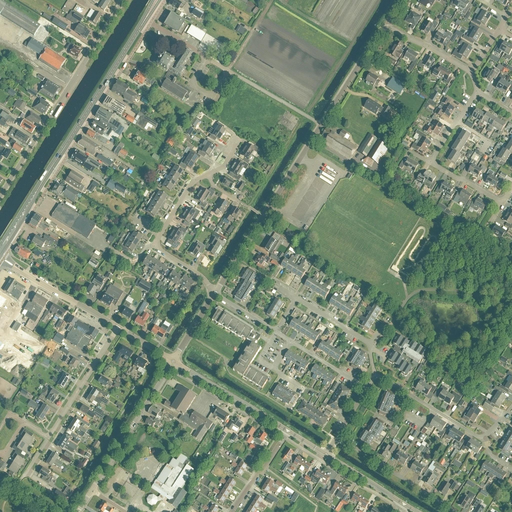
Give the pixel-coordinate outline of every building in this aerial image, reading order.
[(41,26),(6,5),(0,0),(0,15),(34,36),(41,26)] [(107,6),(97,0),(92,0),(92,1),(96,4),(96,3),(100,6),(98,8),(103,12),(107,6)] [(178,2),(174,0),(170,0),(170,1),(170,2),(169,4),(178,10),(180,7),(182,9),(184,6),(181,4),(182,4),(178,2)] [(459,8),(464,0),(456,0),(456,1),(454,0),(453,0),(450,6),(455,9),(456,7),(459,8)] [(460,12),(465,16),(469,9),(467,7),(469,4),(469,3),(464,0),(459,8),(461,10),(460,12)] [(477,15),(488,21),(491,16),(485,13),(488,8),(483,5),(477,15)] [(200,20),(203,15),(194,10),(191,15),(200,20)] [(88,21),(95,25),(101,16),(94,12),(90,19),(88,21)] [(70,16),(62,13),(60,18),(70,22),(71,21),(68,19),(70,16)] [(414,14),(412,13),(409,17),(408,17),(405,22),(410,24),(410,23),(412,25),(410,28),(413,30),(421,17),(415,13),(414,14)] [(75,14),(72,18),(81,23),(84,19),(75,14)] [(169,14),(163,25),(182,36),(184,32),(187,33),(186,34),(189,36),(192,38),(198,42),(201,43),(201,42),(204,37),(205,35),(206,35),(203,33),(197,30),(195,28),(191,26),(190,28),(188,26),(187,26),(185,24),(183,23),(184,23),(174,17),(170,15),(169,14)] [(488,21),(477,15),(476,15),(476,16),(475,17),(475,18),(475,19),(474,19),(473,22),(478,25),(479,23),(485,26),(488,21)] [(421,31),(428,35),(430,31),(432,27),(435,29),(438,24),(434,21),(431,25),(427,22),(424,25),(422,27),(423,27),(421,31)] [(90,33),(89,33),(85,30),(86,28),(80,24),(78,27),(74,32),(80,36),(85,40),(90,33)] [(472,34),(480,38),(482,34),(473,28),(474,25),(472,24),(470,26),(471,27),(470,30),(473,32),(472,34)] [(233,36),(236,29),(229,26),(227,33),(233,36)] [(443,45),(445,41),(448,43),(451,37),(453,35),(447,32),(446,34),(444,37),(438,33),(434,39),(438,41),(437,42),(443,45)] [(467,34),(466,37),(464,36),(463,38),(470,42),(471,40),(474,42),(477,43),(480,38),(472,34),(471,36),(470,35),(469,36),(467,34)] [(26,43),(24,45),(27,47),(41,56),(38,61),(57,73),(65,60),(32,39),(28,44),(26,43)] [(467,47),(469,44),(462,40),(459,45),(463,48),(462,50),(470,55),(473,50),(470,49),(467,47)] [(399,59),(402,54),(403,52),(400,50),(403,46),(397,42),(389,54),(396,58),(396,57),(399,59)] [(502,52),(504,53),(509,45),(504,42),(501,48),(498,46),(495,52),(500,55),(502,52)] [(73,47),(69,44),(66,49),(70,52),(69,54),(72,56),(72,55),(77,58),(78,58),(79,56),(79,55),(81,51),(74,47),(73,47)] [(183,67),(192,53),(186,49),(177,63),(174,62),(174,61),(161,53),(155,64),(156,65),(157,67),(166,72),(167,71),(168,72),(162,81),(161,81),(160,81),(160,82),(160,83),(160,84),(161,84),(163,86),(161,88),(182,101),(184,99),(186,100),(187,100),(188,100),(188,99),(189,99),(189,98),(188,98),(188,97),(191,92),(175,82),(176,80),(174,79),(177,76),(180,78),(186,69),(183,67)] [(470,55),(462,50),(461,52),(456,49),(452,55),(459,59),(461,56),(467,59),(470,55)] [(415,54),(409,50),(405,57),(409,59),(411,60),(411,61),(414,63),(418,55),(415,53),(415,54)] [(429,69),(434,60),(428,56),(424,63),(421,61),(417,66),(423,69),(425,66),(429,69)] [(395,66),(397,62),(390,58),(388,62),(395,66)] [(442,78),(446,70),(441,67),(438,71),(436,69),(432,75),(440,80),(442,78)] [(495,79),(500,72),(495,69),(493,73),(489,70),(484,79),(490,83),(493,78),(495,79)] [(446,70),(442,78),(445,80),(443,82),(448,85),(452,79),(450,77),(452,74),(446,70)] [(151,81),(147,78),(138,73),(133,81),(142,86),(145,80),(146,81),(146,82),(152,86),(155,81),(152,79),(151,81)] [(374,77),(370,74),(366,81),(367,82),(366,83),(366,84),(368,85),(369,85),(370,84),(373,87),(375,84),(378,86),(380,82),(377,80),(379,79),(375,76),(374,77)] [(501,92),(506,83),(504,82),(506,78),(501,75),(496,83),(499,84),(496,89),(501,92)] [(392,79),(388,86),(401,94),(406,87),(392,79)] [(40,90),(39,92),(52,100),(52,99),(54,100),(60,89),(59,89),(60,88),(47,80),(43,86),(40,90)] [(137,96),(128,90),(129,88),(117,81),(112,90),(111,92),(114,93),(115,92),(123,97),(124,99),(132,104),(137,96)] [(506,83),(501,92),(506,95),(508,90),(511,92),(511,89),(511,82),(509,85),(506,83)] [(244,86),(242,88),(245,90),(244,93),(251,98),(254,93),(247,88),(244,86)] [(38,94),(34,92),(30,89),(28,92),(36,97),(38,94)] [(172,98),(172,99),(156,89),(154,92),(175,105),(178,101),(172,98)] [(239,93),(238,95),(248,102),(251,98),(244,93),(242,95),(239,93)] [(238,95),(237,97),(240,99),(238,101),(246,106),(248,102),(238,95)] [(107,97),(102,105),(107,108),(114,112),(116,114),(120,117),(124,111),(126,108),(108,97),(107,97)] [(45,114),(50,107),(48,105),(48,104),(39,98),(33,108),(43,115),(43,114),(45,114)] [(440,106),(452,114),(455,109),(448,105),(450,102),(445,98),(440,106)] [(369,100),(366,105),(373,110),(371,112),(376,115),(375,115),(376,115),(378,112),(386,118),(389,113),(383,109),(381,107),(380,107),(369,100),(370,100),(369,100)] [(17,101),(14,107),(22,112),(26,106),(20,102),(17,101)] [(233,102),(232,104),(243,111),(246,106),(238,101),(236,104),(233,102)] [(232,104),(231,106),(234,108),(232,110),(240,115),(243,111),(232,104)] [(449,118),(452,114),(440,106),(435,114),(440,117),(442,114),(449,118)] [(359,107),(356,111),(369,119),(371,116),(359,107)] [(117,130),(122,133),(122,132),(124,129),(120,126),(121,125),(112,119),(114,116),(107,111),(107,112),(100,108),(95,117),(97,118),(100,120),(108,125),(117,130)] [(3,112),(3,111),(0,109),(0,115),(0,116),(2,118),(7,121),(8,121),(13,124),(15,120),(8,116),(3,112)] [(228,111),(227,113),(230,115),(237,119),(240,115),(232,110),(231,113),(228,111)] [(477,120),(481,113),(477,110),(472,117),(470,116),(468,119),(472,121),(474,119),(477,120)] [(277,111),(273,116),(282,122),(284,118),(287,120),(288,118),(286,116),(277,111)] [(38,126),(42,119),(30,112),(26,119),(33,124),(33,123),(38,126)] [(158,125),(139,113),(137,116),(140,118),(136,124),(144,130),(148,124),(156,129),(158,125)] [(227,113),(225,115),(228,116),(227,119),(234,124),(237,119),(230,115),(227,113)] [(486,116),(481,113),(477,120),(479,122),(478,125),(480,126),(481,124),(481,123),(483,121),(486,116)] [(487,124),(492,117),(487,114),(486,116),(483,121),(481,123),(481,124),(483,125),(485,122),(487,124)] [(127,116),(125,120),(132,124),(134,120),(127,116)] [(273,116),(269,122),(278,127),(281,129),(282,127),(280,126),(282,122),(273,116)] [(490,129),(496,119),(492,117),(487,124),(490,126),(488,128),(490,129)] [(194,119),(191,125),(195,128),(199,122),(194,119)] [(496,130),(501,122),(496,119),(490,129),(491,130),(492,131),(494,128),(496,130)] [(31,134),(36,128),(24,120),(20,127),(31,134)] [(120,136),(122,133),(117,130),(108,125),(100,120),(98,123),(97,122),(97,121),(96,121),(95,121),(95,122),(91,123),(92,126),(91,126),(91,128),(92,128),(92,129),(93,129),(95,130),(94,131),(102,136),(103,134),(108,137),(112,132),(120,136)] [(432,126),(441,131),(444,127),(435,121),(432,126)] [(269,122),(266,127),(275,133),(277,129),(280,131),(281,129),(278,127),(269,122)] [(501,122),(496,130),(499,131),(497,134),(501,136),(506,129),(504,128),(506,125),(501,122)] [(215,125),(213,130),(215,131),(222,136),(225,131),(222,129),(224,127),(217,123),(216,125),(215,125)] [(441,131),(432,126),(429,124),(428,127),(427,127),(424,131),(431,136),(432,133),(438,136),(441,131)] [(266,127),(262,133),(271,138),(274,140),(275,138),(273,136),(275,133),(266,127)] [(18,131),(13,128),(8,136),(13,140),(14,138),(25,145),(29,138),(18,131)] [(211,129),(208,133),(211,135),(209,137),(215,141),(216,139),(219,140),(222,136),(215,131),(213,130),(211,129)] [(335,134),(326,129),(322,136),(328,139),(325,144),(350,160),(358,148),(343,139),(347,134),(343,131),(339,136),(336,134),(335,134)] [(104,139),(89,130),(88,132),(87,132),(86,134),(86,135),(93,140),(94,138),(101,143),(104,139)] [(419,142),(428,148),(431,143),(424,139),(426,136),(417,131),(415,134),(419,136),(418,138),(419,138),(417,141),(419,142)] [(460,136),(468,141),(469,138),(472,140),(473,138),(470,136),(471,136),(463,131),(460,136)] [(262,133),(259,138),(268,144),(270,146),(271,144),(269,142),(271,138),(262,133)] [(367,158),(378,140),(369,134),(358,152),(367,158)] [(457,141),(467,147),(468,145),(466,143),(468,141),(460,136),(457,141)] [(85,151),(93,156),(98,147),(82,137),(77,144),(86,150),(85,151)] [(204,141),(201,145),(204,147),(212,152),(213,150),(215,151),(216,149),(212,146),(213,143),(208,139),(206,142),(204,141)] [(20,153),(22,148),(16,144),(17,143),(12,140),(10,143),(14,146),(12,148),(20,153)] [(425,153),(428,148),(419,142),(417,141),(415,144),(414,143),(411,148),(417,151),(418,148),(425,153)] [(466,149),(467,147),(457,141),(454,145),(462,150),(463,147),(466,149)] [(379,142),(368,159),(375,163),(385,146),(379,142)] [(243,150),(251,155),(254,157),(256,153),(259,149),(254,145),(252,148),(248,145),(247,144),(243,150)] [(199,151),(197,153),(204,158),(206,155),(210,158),(212,156),(210,154),(212,152),(204,147),(201,145),(199,148),(201,148),(203,150),(201,152),(199,151)] [(460,153),(462,150),(454,145),(451,150),(453,151),(454,151),(459,155),(459,154),(461,156),(462,156),(464,157),(465,155),(463,154),(460,153)] [(511,154),(511,148),(508,146),(507,149),(504,147),(503,149),(505,151),(511,154)] [(6,150),(3,149),(0,147),(0,160),(1,161),(2,158),(6,160),(11,153),(6,150)] [(503,149),(501,148),(499,150),(502,151),(500,154),(508,159),(511,154),(505,151),(503,149)] [(85,162),(88,157),(87,157),(87,156),(83,154),(78,151),(76,150),(73,154),(85,162)] [(187,159),(194,164),(198,159),(194,156),(196,154),(189,150),(188,152),(190,154),(187,159)] [(247,160),(251,155),(243,150),(240,155),(240,156),(244,158),(243,161),(248,164),(249,161),(247,160)] [(462,159),(464,157),(462,156),(461,156),(459,154),(459,155),(454,151),(453,151),(451,156),(458,160),(460,158),(462,159)] [(89,171),(91,169),(92,167),(85,163),(85,162),(73,154),(70,159),(82,166),(89,171)] [(505,163),(508,159),(500,154),(499,157),(496,155),(495,157),(493,160),(499,164),(501,161),(505,163)] [(99,155),(96,158),(103,163),(105,159),(99,155)] [(456,163),(458,160),(451,156),(448,160),(455,165),(458,167),(459,165),(456,163)] [(90,159),(89,158),(86,162),(97,169),(98,170),(101,166),(90,159)] [(185,170),(187,167),(191,170),(194,164),(187,159),(184,158),(179,166),(185,170)] [(418,165),(408,159),(406,163),(402,162),(399,167),(402,169),(404,166),(414,172),(418,165)] [(473,175),(477,167),(474,166),(476,163),(472,160),(468,165),(471,167),(468,173),(473,175)] [(233,167),(240,172),(243,174),(245,170),(248,165),(243,162),(241,164),(238,162),(236,161),(233,167)] [(172,172),(179,176),(181,174),(183,175),(184,172),(175,167),(173,170),(167,166),(165,168),(172,172)] [(477,167),(473,175),(477,178),(481,173),(483,174),(487,169),(482,166),(480,169),(477,167)] [(238,175),(240,172),(233,167),(229,172),(234,176),(233,178),(238,181),(241,177),(238,175)] [(490,186),(495,178),(492,176),(494,173),(489,170),(486,176),(489,177),(485,183),(490,186)] [(65,181),(81,192),(84,187),(80,185),(84,179),(72,171),(68,177),(65,181)] [(181,177),(179,176),(172,172),(170,175),(166,173),(165,175),(168,177),(176,182),(178,179),(180,180),(181,177)] [(426,183),(431,174),(426,172),(423,177),(420,175),(416,181),(422,184),(424,182),(426,183)] [(431,174),(426,183),(425,185),(427,187),(429,188),(429,189),(431,191),(436,183),(433,182),(436,177),(431,174)] [(176,182),(168,177),(167,180),(160,176),(159,178),(165,182),(173,187),(175,184),(176,185),(178,183),(176,182)] [(495,178),(490,186),(495,189),(498,183),(501,185),(504,179),(500,176),(498,179),(495,178)] [(230,189),(234,183),(226,178),(222,184),(230,189)] [(175,188),(173,187),(165,182),(163,185),(160,183),(159,185),(170,192),(172,189),(173,190),(175,188)] [(444,194),(449,185),(445,182),(442,187),(439,185),(435,193),(437,194),(438,193),(440,194),(441,192),(444,194)] [(65,189),(57,184),(51,192),(58,197),(60,194),(62,195),(61,195),(73,203),(79,193),(67,186),(65,189)] [(117,184),(114,189),(123,195),(126,190),(117,184)] [(449,185),(444,194),(447,195),(445,198),(450,200),(456,191),(453,189),(454,188),(449,185)] [(198,195),(206,199),(208,196),(211,198),(214,193),(209,190),(207,192),(202,189),(198,195)] [(455,197),(454,199),(459,202),(466,206),(468,202),(471,196),(468,194),(468,193),(463,190),(461,193),(459,192),(455,197)] [(156,197),(163,202),(165,199),(167,200),(168,198),(159,192),(157,195),(154,193),(152,195),(156,197)] [(204,202),(206,199),(198,195),(195,200),(200,203),(199,206),(204,209),(207,204),(204,202)] [(163,202),(156,197),(154,200),(151,198),(148,197),(147,199),(153,202),(162,208),(165,203),(163,202)] [(483,202),(478,199),(476,202),(473,201),(469,207),(476,212),(478,211),(479,208),(483,210),(486,205),(483,203),(483,202)] [(223,214),(228,205),(222,201),(218,207),(216,206),(212,212),(217,215),(219,212),(223,214)] [(161,210),(162,208),(153,202),(151,205),(147,203),(146,205),(149,207),(157,212),(159,209),(161,210)] [(80,216),(61,204),(60,206),(59,205),(51,217),(72,230),(89,240),(90,238),(89,237),(96,225),(80,216)] [(159,213),(157,212),(149,207),(148,210),(144,208),(143,210),(148,213),(151,215),(154,217),(156,214),(157,215),(159,213)] [(184,214),(192,219),(193,215),(197,217),(200,212),(194,209),(193,212),(187,208),(184,214)] [(235,220),(240,212),(234,208),(231,213),(228,212),(224,219),(229,222),(232,218),(235,220)] [(32,220),(46,229),(48,230),(49,228),(43,223),(42,225),(40,224),(43,219),(35,214),(32,220)] [(188,224),(192,219),(184,214),(180,219),(185,222),(183,224),(189,228),(190,225),(188,224)] [(511,223),(511,219),(506,215),(503,221),(507,223),(505,226),(511,230),(511,228),(511,223)] [(45,231),(46,229),(32,220),(28,225),(36,230),(39,226),(41,227),(40,228),(45,231)] [(47,220),(45,223),(56,229),(57,227),(57,226),(47,220)] [(204,226),(201,229),(208,235),(211,232),(204,226)] [(507,233),(496,226),(492,233),(501,238),(503,235),(504,236),(506,235),(506,234),(511,237),(511,232),(509,230),(507,233)] [(171,234),(179,239),(182,233),(184,235),(186,231),(181,228),(179,231),(175,229),(171,234)] [(293,238),(296,234),(288,230),(285,234),(293,238)] [(131,238),(138,242),(140,239),(142,240),(143,238),(140,236),(142,234),(139,232),(137,234),(134,232),(132,236),(129,233),(127,236),(131,238)] [(179,239),(171,234),(168,240),(173,243),(172,245),(175,248),(177,249),(178,246),(180,244),(177,242),(179,239)] [(43,240),(36,236),(32,242),(41,248),(45,243),(51,247),(53,243),(44,237),(43,240)] [(49,237),(48,240),(57,245),(59,242),(50,236),(49,237)] [(140,243),(138,242),(131,238),(129,241),(126,239),(124,241),(128,243),(135,247),(137,244),(139,245),(140,243)] [(211,246),(207,252),(213,256),(220,245),(216,242),(217,241),(212,238),(208,244),(211,246)] [(278,243),(272,239),(270,242),(266,239),(264,242),(265,243),(262,248),(268,252),(273,246),(275,247),(278,243)] [(205,247),(198,242),(196,245),(194,245),(189,253),(195,257),(198,251),(201,253),(205,247)] [(137,248),(135,247),(128,243),(126,246),(122,244),(121,246),(124,248),(132,253),(134,250),(136,251),(137,248)] [(24,250),(18,246),(14,251),(14,252),(14,253),(15,253),(27,260),(31,253),(24,249),(24,250)] [(148,268),(152,260),(149,258),(150,257),(148,255),(147,257),(144,261),(142,265),(145,266),(143,270),(145,271),(148,268)] [(255,262),(258,263),(257,265),(262,268),(265,263),(267,265),(271,260),(264,255),(262,258),(259,256),(255,262)] [(281,266),(286,270),(293,259),(291,258),(291,257),(289,261),(285,259),(283,262),(281,265),(281,266)] [(152,260),(148,268),(150,270),(148,273),(149,273),(151,274),(153,271),(157,263),(158,262),(155,260),(153,258),(152,260)] [(91,259),(88,264),(95,269),(98,264),(91,259)] [(291,273),(296,266),(292,264),(295,260),(293,259),(286,270),(291,273)] [(158,274),(162,266),(159,265),(160,263),(158,262),(157,263),(153,271),(156,273),(154,276),(156,277),(158,274)] [(296,276),(303,265),(301,264),(299,268),(296,266),(291,273),(296,276)] [(162,266),(158,274),(161,276),(159,279),(161,281),(168,270),(164,268),(165,266),(163,265),(162,266)] [(303,265),(296,276),(301,279),(306,272),(302,270),(305,266),(303,265)] [(297,279),(276,267),(274,271),(287,278),(285,281),(291,284),(292,282),(295,283),(297,279)] [(243,280),(250,284),(252,281),(253,282),(254,279),(253,279),(255,276),(254,275),(255,273),(249,269),(247,271),(245,269),(240,278),(243,280)] [(173,283),(177,276),(174,274),(175,272),(173,271),(167,280),(170,282),(168,285),(170,286),(171,287),(173,283)] [(102,282),(105,278),(98,274),(95,279),(94,279),(91,283),(94,284),(92,287),(90,285),(86,293),(92,296),(96,289),(97,290),(99,288),(100,289),(103,283),(102,282)] [(179,285),(182,279),(179,277),(180,275),(178,274),(177,276),(173,283),(175,285),(173,288),(176,290),(179,285)] [(184,288),(188,280),(185,278),(186,277),(184,275),(182,279),(179,285),(182,287),(180,290),(182,291),(184,288)] [(310,289),(316,278),(315,277),(312,281),(309,279),(304,286),(310,289)] [(315,292),(319,285),(316,283),(318,279),(316,278),(310,289),(315,292)] [(22,294),(25,289),(16,283),(16,282),(11,279),(4,291),(9,294),(14,298),(18,300),(22,294)] [(188,280),(184,288),(187,290),(185,293),(187,294),(194,283),(190,282),(191,280),(189,279),(188,280)] [(142,280),(137,287),(148,293),(152,286),(142,280)] [(238,288),(248,294),(250,291),(251,292),(253,290),(252,289),(254,286),(250,284),(243,280),(238,288)] [(320,295),(327,285),(325,283),(322,287),(319,285),(315,292),(320,295)] [(115,306),(123,293),(110,285),(100,302),(109,307),(111,304),(115,306)] [(327,285),(320,295),(325,299),(330,292),(326,290),(329,286),(327,285)] [(298,290),(319,302),(321,299),(309,293),(310,290),(306,287),(304,289),(300,287),(298,290)] [(246,297),(248,294),(238,288),(233,296),(235,297),(234,300),(240,304),(242,301),(243,302),(245,299),(246,300),(248,298),(246,297)] [(163,303),(167,296),(162,293),(158,300),(163,303)] [(41,313),(48,303),(36,295),(31,304),(28,302),(24,310),(26,312),(26,311),(38,318),(41,313)] [(334,307),(341,296),(339,295),(337,299),(334,297),(329,304),(334,307)] [(339,310),(344,303),(341,301),(343,297),(341,296),(334,307),(339,310)] [(273,304),(280,309),(283,304),(273,297),(271,299),(275,301),(273,304)] [(345,313),(351,302),(350,301),(347,305),(344,303),(339,310),(345,313)] [(127,309),(130,305),(126,302),(124,306),(126,307),(126,308),(121,314),(129,319),(133,313),(127,309)] [(143,315),(142,314),(148,304),(144,302),(138,311),(137,313),(140,314),(134,322),(142,327),(145,322),(149,316),(144,313),(143,315)] [(351,302),(345,313),(350,316),(354,309),(351,307),(353,304),(351,302)] [(277,314),(280,309),(273,304),(271,308),(267,305),(266,307),(277,314)] [(55,317),(60,309),(54,305),(50,312),(52,313),(51,315),(55,317)] [(367,308),(378,315),(381,310),(374,306),(372,309),(368,307),(367,308)] [(274,319),(277,314),(266,307),(265,309),(269,311),(267,315),(274,319)] [(259,339),(256,337),(257,335),(252,332),(253,331),(253,330),(252,329),(252,328),(219,308),(213,319),(212,320),(218,324),(244,340),(245,339),(252,343),(251,345),(250,344),(233,370),(237,373),(262,389),(270,377),(251,365),(260,350),(261,348),(255,345),(259,339)] [(375,320),(378,315),(367,308),(366,310),(370,313),(368,316),(375,320)] [(60,309),(55,317),(59,320),(60,318),(62,319),(66,313),(60,309)] [(372,325),(375,320),(368,316),(366,319),(362,317),(361,319),(372,325)] [(78,320),(76,319),(72,317),(72,318),(71,317),(67,324),(70,326),(67,331),(70,333),(78,320)] [(294,330),(301,319),(300,318),(297,321),(294,319),(289,326),(294,330)] [(300,333),(304,326),(301,324),(304,319),(303,318),(302,319),(301,319),(294,330),(300,333)] [(369,331),(372,325),(361,319),(360,320),(364,323),(362,326),(369,331)] [(98,333),(83,323),(78,320),(70,333),(69,334),(68,334),(68,335),(68,336),(67,337),(65,340),(72,344),(72,345),(73,345),(74,346),(74,347),(75,347),(84,352),(91,339),(93,341),(94,339),(95,339),(95,338),(95,337),(98,333)] [(310,339),(314,332),(311,330),(314,325),(312,323),(311,325),(312,325),(305,336),(310,339)] [(312,325),(311,325),(310,324),(307,328),(304,326),(300,333),(305,336),(312,325)] [(156,335),(160,329),(154,326),(151,332),(156,335)] [(160,329),(156,335),(161,339),(165,333),(160,329)] [(314,332),(310,339),(315,342),(317,340),(319,336),(322,332),(320,330),(317,334),(314,332)] [(404,340),(404,339),(398,336),(397,338),(396,338),(394,340),(395,341),(393,344),(394,344),(393,345),(395,347),(393,350),(395,350),(392,355),(391,354),(389,356),(390,357),(388,360),(389,360),(388,361),(388,362),(393,364),(393,365),(394,363),(399,366),(397,369),(402,372),(401,374),(406,377),(406,376),(407,376),(409,373),(410,373),(411,371),(411,370),(412,368),(405,363),(407,359),(405,357),(401,355),(402,354),(402,353),(403,353),(406,355),(406,356),(408,357),(419,364),(422,358),(424,359),(429,352),(412,342),(411,344),(409,342),(404,340)] [(323,352),(330,341),(328,340),(326,344),(322,342),(318,349),(323,352)] [(328,355),(333,348),(329,346),(332,343),(330,341),(323,352),(328,355)] [(333,359),(340,348),(338,347),(336,350),(333,348),(328,355),(333,359)] [(124,350),(122,348),(119,353),(118,353),(113,362),(117,364),(119,361),(122,355),(123,356),(122,356),(124,357),(123,360),(127,362),(130,358),(131,358),(132,356),(132,355),(133,353),(125,349),(124,350)] [(340,348),(333,359),(339,362),(342,356),(343,355),(340,353),(342,349),(340,348)] [(312,353),(331,366),(333,362),(314,350),(312,353)] [(353,354),(365,361),(367,357),(365,355),(366,353),(361,350),(360,352),(357,351),(355,354),(354,353),(353,354)] [(287,365),(294,354),(289,351),(284,358),(287,360),(285,364),(287,365)] [(294,364),(299,357),(294,354),(287,365),(289,366),(291,362),(294,364)] [(362,365),(365,361),(353,354),(353,355),(354,356),(352,359),(362,365)] [(71,363),(69,361),(69,359),(66,357),(62,362),(74,370),(79,363),(73,359),(71,363)] [(297,371),(304,360),(299,357),(294,364),(298,366),(295,370),(297,371)] [(143,361),(138,358),(134,366),(139,369),(140,369),(143,371),(147,364),(147,363),(147,362),(145,361),(143,361)] [(360,370),(362,365),(352,359),(350,362),(349,361),(348,362),(352,365),(351,367),(355,370),(357,368),(360,370)] [(304,360),(297,371),(299,372),(301,369),(305,371),(309,364),(304,360)] [(314,379),(320,368),(315,365),(311,372),(314,374),(312,378),(314,379)] [(133,375),(135,371),(129,366),(123,375),(125,377),(128,372),(133,375)] [(321,379),(325,371),(320,368),(314,379),(315,380),(318,377),(321,379)] [(324,386),(331,375),(325,371),(321,379),(324,381),(322,384),(324,386)] [(68,379),(67,379),(69,376),(63,372),(61,375),(63,376),(58,385),(59,386),(59,387),(61,388),(62,388),(68,379)] [(331,375),(324,386),(326,387),(328,383),(331,385),(336,378),(331,375)] [(110,387),(112,384),(109,382),(109,381),(101,377),(98,382),(102,385),(104,387),(104,386),(105,387),(107,385),(110,387)] [(416,389),(421,393),(426,385),(423,383),(425,380),(419,377),(415,383),(416,383),(418,385),(415,389),(416,389)] [(511,392),(511,385),(508,383),(505,388),(500,385),(499,388),(506,392),(507,390),(511,392)] [(426,385),(421,393),(427,396),(429,392),(432,394),(436,388),(431,384),(429,387),(426,385)] [(185,414),(196,397),(178,385),(175,390),(181,394),(174,406),(167,402),(164,406),(171,410),(172,409),(182,416),(179,420),(197,432),(193,438),(200,442),(208,430),(209,431),(213,424),(195,412),(191,417),(185,414)] [(276,399),(283,387),(279,385),(277,387),(275,385),(271,392),(273,393),(272,395),(275,397),(275,398),(276,399)] [(338,391),(347,396),(349,393),(349,392),(350,391),(341,385),(338,391)] [(438,399),(444,402),(449,394),(446,393),(448,389),(443,386),(439,392),(442,393),(438,399)] [(281,400),(287,390),(283,387),(276,399),(277,399),(278,398),(281,400)] [(495,398),(502,403),(506,397),(501,394),(502,392),(495,387),(493,390),(497,392),(495,394),(497,395),(495,398)] [(52,392),(46,388),(41,395),(46,398),(48,395),(49,396),(46,400),(53,404),(55,400),(56,400),(59,395),(53,391),(52,392)] [(95,398),(106,406),(109,402),(104,399),(103,400),(97,396),(98,393),(106,398),(108,395),(97,388),(95,391),(93,390),(90,395),(95,398)] [(33,396),(38,399),(41,395),(38,393),(39,392),(37,390),(33,396)] [(284,404),(291,392),(287,390),(281,400),(284,402),(283,403),(284,404)] [(343,401),(347,396),(338,391),(336,393),(334,395),(343,401)] [(382,397),(395,402),(397,397),(394,396),(395,394),(388,391),(387,393),(386,393),(384,396),(383,395),(382,397)] [(291,392),(284,404),(285,404),(286,403),(289,405),(290,403),(292,405),(296,399),(294,397),(295,395),(291,392)] [(449,394),(444,402),(449,405),(453,400),(455,402),(459,396),(453,393),(451,396),(449,394)] [(106,406),(95,398),(90,395),(86,400),(92,404),(93,401),(100,405),(101,402),(106,406)] [(340,406),(343,401),(334,395),(333,398),(332,401),(340,406)] [(502,403),(495,398),(492,396),(490,400),(491,401),(490,403),(487,401),(485,403),(492,407),(494,405),(499,408),(502,403)] [(393,406),(395,402),(382,397),(382,398),(383,398),(382,402),(393,406)] [(444,409),(445,407),(433,399),(430,403),(443,412),(445,409),(444,409)] [(341,406),(340,406),(332,401),(328,406),(337,411),(338,410),(339,410),(341,406)] [(33,402),(30,407),(39,413),(36,418),(41,422),(45,417),(42,415),(43,412),(40,410),(34,406),(35,404),(33,402)] [(302,414),(303,414),(308,405),(303,402),(297,410),(299,411),(299,412),(302,414)] [(379,406),(391,411),(393,406),(382,402),(381,405),(379,404),(379,406)] [(470,412),(477,417),(481,412),(477,409),(478,407),(472,403),(471,405),(468,410),(470,412)] [(42,408),(35,404),(34,406),(40,410),(43,412),(42,415),(45,417),(50,409),(44,405),(42,408)] [(308,405),(303,414),(308,417),(313,408),(311,406),(311,407),(308,405)] [(92,419),(95,415),(88,411),(89,410),(83,406),(79,412),(86,416),(86,415),(88,416),(92,419)] [(389,415),(391,411),(379,406),(378,407),(379,407),(378,410),(380,411),(379,414),(386,416),(387,414),(389,415)] [(158,411),(153,408),(149,414),(156,419),(158,416),(161,418),(164,415),(160,412),(161,411),(158,410),(158,411)] [(313,408),(308,417),(313,420),(318,411),(315,410),(316,409),(313,408)] [(229,416),(218,409),(214,415),(212,414),(208,420),(213,423),(217,418),(225,423),(229,416)] [(318,411),(313,420),(318,423),(323,414),(321,413),(321,412),(318,411)] [(474,423),(477,417),(470,412),(468,415),(466,413),(462,419),(468,423),(470,420),(474,423)] [(323,414),(318,423),(317,424),(321,426),(321,425),(323,426),(328,418),(323,414)] [(71,425),(85,434),(87,431),(83,429),(85,425),(89,428),(90,426),(77,417),(75,420),(74,419),(71,425)] [(154,422),(149,418),(145,424),(153,429),(155,425),(158,427),(161,422),(156,419),(154,422)] [(436,429),(441,421),(435,418),(432,423),(429,421),(425,427),(428,429),(429,428),(431,430),(433,427),(436,429)] [(232,421),(227,429),(231,431),(232,429),(236,432),(238,429),(240,430),(244,424),(237,419),(234,423),(232,421)] [(372,424),(382,431),(385,427),(383,425),(384,423),(378,419),(376,421),(374,420),(373,421),(374,422),(372,424)] [(441,421),(436,429),(439,430),(438,432),(440,434),(439,436),(442,437),(445,431),(443,430),(446,425),(441,421)] [(380,435),(382,431),(372,424),(371,427),(369,427),(369,428),(380,435)] [(85,434),(71,425),(67,430),(73,433),(74,431),(77,433),(77,435),(83,438),(85,434)] [(250,445),(254,439),(252,438),(256,431),(250,428),(246,435),(249,436),(245,442),(250,445)] [(377,439),(380,435),(369,428),(368,429),(369,430),(367,433),(375,437),(377,439)] [(21,441),(29,446),(33,439),(32,438),(33,435),(24,429),(21,435),(24,437),(21,441)] [(410,436),(408,438),(412,441),(414,438),(414,439),(418,433),(412,429),(410,433),(411,435),(410,436)] [(454,440),(459,432),(453,429),(450,434),(447,432),(443,438),(446,440),(447,439),(450,441),(451,438),(454,440)] [(361,434),(372,441),(375,437),(367,433),(365,431),(363,434),(362,433),(361,434)] [(406,439),(409,433),(404,431),(401,436),(406,439)] [(462,440),(464,436),(459,432),(454,440),(456,442),(455,443),(458,445),(457,447),(460,449),(464,441),(462,440)] [(261,447),(268,436),(262,433),(258,439),(257,439),(254,443),(261,447)] [(370,446),(372,441),(361,434),(360,436),(361,436),(359,439),(361,440),(360,442),(366,446),(367,444),(370,446)] [(390,446),(392,443),(381,434),(378,438),(390,446)] [(423,442),(427,437),(422,434),(418,439),(423,442)] [(71,451),(72,450),(75,451),(78,447),(72,444),(71,444),(68,442),(69,440),(63,436),(60,442),(65,445),(68,447),(69,445),(71,447),(69,449),(71,451)] [(511,443),(504,439),(501,444),(508,448),(510,445),(511,446),(511,443)] [(472,451),(476,444),(471,440),(468,445),(465,444),(461,450),(464,451),(465,450),(468,451),(469,450),(472,451)] [(24,453),(29,446),(21,441),(19,445),(16,443),(12,449),(16,451),(21,454),(23,452),(24,453)] [(75,451),(72,450),(71,451),(69,449),(71,447),(69,445),(68,447),(65,445),(60,442),(57,447),(62,450),(63,448),(72,454),(74,451),(75,451)] [(396,448),(391,444),(390,447),(385,445),(379,455),(385,458),(389,452),(392,454),(396,448)] [(476,444),(472,451),(477,455),(473,461),(477,464),(479,461),(478,460),(481,454),(479,452),(482,447),(476,444)] [(507,451),(508,448),(501,444),(498,449),(508,455),(510,453),(507,451)] [(404,455),(408,449),(405,447),(403,451),(398,448),(394,455),(396,456),(394,460),(399,463),(404,455)] [(428,448),(421,458),(423,459),(430,449),(428,448)] [(290,460),(294,453),(288,449),(284,456),(282,460),(285,461),(287,458),(290,460)] [(25,457),(21,454),(16,451),(12,457),(15,459),(13,463),(20,467),(25,461),(23,459),(25,457)] [(60,464),(61,463),(56,460),(58,457),(53,453),(49,459),(56,463),(59,465),(60,464)] [(187,461),(188,460),(181,455),(177,462),(174,460),(167,469),(166,468),(152,489),(161,495),(159,498),(158,498),(154,496),(150,496),(148,500),(148,504),(152,507),(156,506),(158,502),(163,501),(165,498),(170,502),(169,504),(176,509),(187,494),(181,490),(194,471),(187,466),(189,463),(187,461)] [(412,458),(410,456),(409,458),(404,455),(399,463),(404,465),(406,462),(408,464),(412,458)] [(302,467),(305,462),(298,458),(294,465),(297,467),(298,465),(302,467)] [(389,458),(387,463),(393,467),(396,462),(389,458)] [(61,466),(59,465),(56,463),(49,459),(46,464),(51,467),(53,465),(59,469),(61,466)] [(415,472),(420,465),(415,462),(416,460),(414,459),(410,465),(412,466),(410,469),(415,472)] [(232,464),(244,472),(248,467),(242,463),(240,466),(237,464),(237,465),(233,462),(233,463),(231,461),(230,463),(232,464)] [(487,472),(491,464),(486,461),(480,472),(482,473),(484,470),(487,472)] [(305,462),(302,467),(305,469),(304,471),(307,473),(312,466),(305,462)] [(424,474),(428,468),(425,466),(426,465),(421,462),(420,465),(415,472),(420,475),(422,472),(424,474)] [(16,474),(20,467),(13,463),(10,467),(5,463),(1,468),(4,470),(5,468),(10,471),(8,473),(12,476),(14,473),(16,474)] [(284,473),(290,464),(287,463),(282,471),(284,473)] [(241,477),(244,472),(232,464),(231,466),(234,468),(234,469),(237,471),(235,473),(241,477)] [(490,478),(496,467),(491,464),(487,472),(489,473),(487,477),(490,478)] [(497,478),(501,470),(496,467),(490,478),(492,479),(494,476),(497,478)] [(49,484),(53,478),(49,475),(50,473),(42,469),(39,474),(43,477),(41,479),(45,482),(49,484)] [(430,486),(436,478),(432,475),(433,472),(428,469),(423,477),(426,478),(424,482),(430,486)] [(501,470),(497,478),(499,480),(497,483),(500,484),(506,474),(501,470)] [(321,479),(324,474),(318,471),(314,478),(317,479),(318,478),(321,479)] [(324,474),(321,479),(324,481),(322,483),(326,485),(330,478),(324,474)] [(221,481),(233,488),(236,483),(231,480),(229,482),(226,480),(225,481),(222,479),(221,481)] [(282,488),(283,485),(280,483),(281,481),(278,479),(275,484),(282,488)] [(276,490),(278,491),(280,488),(276,486),(275,488),(273,487),(275,483),(269,480),(266,485),(273,490),(272,491),(273,492),(274,493),(276,490)] [(230,493),(233,488),(221,481),(220,482),(223,484),(223,485),(226,487),(224,490),(230,493)] [(452,491),(457,484),(452,481),(450,485),(444,482),(438,491),(445,495),(449,489),(452,491)] [(339,491),(342,486),(336,482),(330,492),(328,491),(325,495),(331,499),(337,489),(339,491)] [(272,492),(273,492),(272,491),(273,490),(266,485),(263,491),(268,494),(270,491),(272,492)] [(342,486),(339,491),(342,493),(341,494),(344,496),(348,490),(342,486)] [(63,494),(57,490),(55,493),(55,494),(54,494),(61,498),(62,499),(64,500),(64,499),(66,496),(68,493),(67,492),(65,491),(63,494)] [(224,504),(227,499),(214,490),(213,492),(214,492),(213,493),(218,496),(215,501),(216,502),(218,500),(224,504)] [(230,493),(224,490),(222,493),(219,491),(216,490),(214,490),(227,499),(230,493)] [(470,504),(475,496),(470,492),(466,498),(464,496),(458,505),(464,508),(468,502),(470,504)] [(359,503),(362,498),(355,494),(351,501),(354,503),(356,501),(359,503)] [(255,502),(265,509),(266,507),(263,505),(263,504),(262,503),(263,500),(258,497),(255,502)] [(306,501),(304,505),(313,511),(316,506),(308,500),(305,498),(304,500),(306,501)] [(362,498),(359,503),(363,505),(361,507),(365,509),(369,503),(362,498)] [(482,511),(485,509),(480,506),(482,503),(477,500),(473,507),(476,508),(473,511),(482,511)] [(264,510),(265,509),(255,502),(251,507),(257,510),(258,508),(260,509),(261,508),(264,510)] [(341,503),(336,511),(337,511),(338,511),(344,505),(341,503)]
